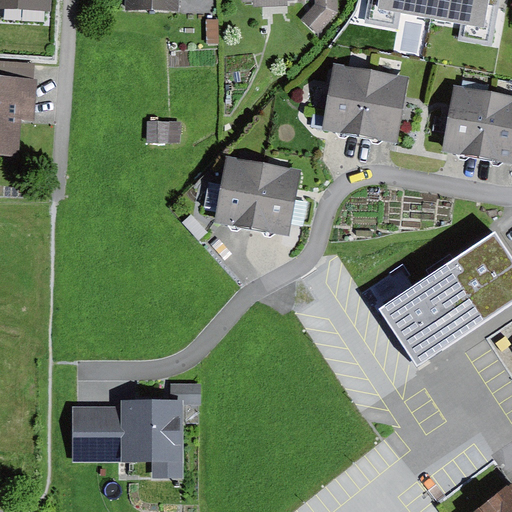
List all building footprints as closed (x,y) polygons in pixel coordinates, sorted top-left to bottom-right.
[(0,0),(0,5),(0,7),(0,11),(51,15),(51,0),(0,0)] [(178,0),(124,0),(124,16),(179,17),(178,0)] [(300,0),(241,0),(242,5),(254,4),(254,9),(287,8),(286,2),(300,1),(300,0)] [(315,0),(316,4),(302,20),(318,35),(339,13),(337,0),(315,0)] [(377,0),(375,13),(431,22),(435,0),(377,0)] [(435,0),(431,22),(484,32),(490,0),(435,0)] [(219,21),(207,21),(207,46),(219,46),(219,21)] [(371,72),(335,65),(322,132),(359,139),(371,72)] [(409,78),(371,72),(359,139),(398,145),(409,78)] [(0,155),(19,157),(22,120),(34,120),(36,82),(0,79),(0,155)] [(492,94),(455,87),(442,152),(480,160),(492,94)] [(511,97),(492,94),(480,160),(511,165),(511,97)] [(181,123),(147,123),(147,145),(181,145),(181,123)] [(217,213),(215,225),(229,227),(232,232),(238,234),(242,230),(251,231),(263,165),(227,159),(222,186),(208,183),(203,211),(217,213)] [(303,172),(263,165),(251,231),(263,234),(265,238),(271,239),(275,236),(290,239),(292,227),(304,229),(308,203),(298,201),(303,172)] [(511,262),(495,237),(379,314),(415,368),(511,303),(511,262)] [(123,409),(73,409),(73,465),(153,464),(153,480),(185,480),(185,403),(123,403),(123,409)] [(507,489),(478,511),(511,511),(511,487),(508,491),(507,489)]
